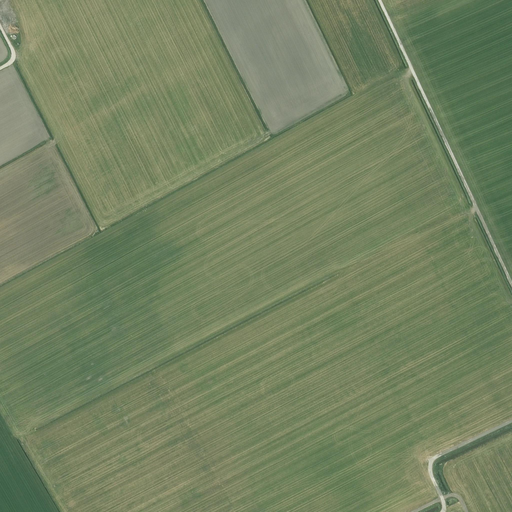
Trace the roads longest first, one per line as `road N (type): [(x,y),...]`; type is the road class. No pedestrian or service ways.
road 1 (unclassified): [(379,0),(511,285)]
road 2 (unclassified): [(442,511),(432,458),(511,421)]
